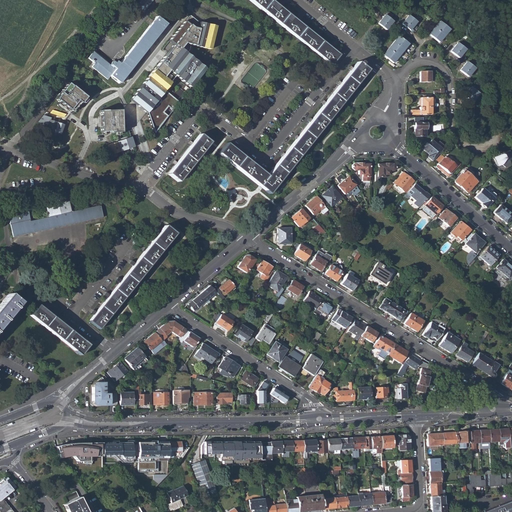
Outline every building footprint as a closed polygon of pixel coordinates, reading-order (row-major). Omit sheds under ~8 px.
[(139,0),(135,6),(143,12),(152,0),(139,0)] [(249,0),(331,65),(339,55),(269,0),(249,0)] [(138,12),(131,19),(135,22),(141,15),(138,12)] [(378,24),(386,30),(393,21),(385,15),(378,24)] [(401,24),(409,30),(416,21),(408,15),(401,24)] [(190,50),(191,45),(210,49),(215,27),(199,23),(190,16),(162,51),(166,55),(137,91),(142,95),(136,102),(146,110),(147,113),(154,134),(168,117),(163,113),(168,107),(172,111),(179,103),(164,91),(176,76),(191,88),(205,70),(186,55),(190,50)] [(156,17),(115,69),(93,51),(88,58),(94,62),(92,66),(107,79),(110,75),(119,82),(165,24),(156,17)] [(434,28),(444,35),(448,29),(439,21),(434,28)] [(429,34),(439,42),(444,35),(434,28),(429,34)] [(393,42),(403,50),(408,44),(398,36),(393,42)] [(387,49),(397,56),(403,50),(393,42),(387,49)] [(450,51),(459,58),(465,49),(457,42),(450,51)] [(382,55),(392,63),(397,56),(387,49),(382,55)] [(357,62),(267,175),(226,143),(218,153),(269,194),(367,70),(360,64),(361,63),(359,61),(358,63),(357,62)] [(460,70),(468,76),(474,68),(466,62),(460,70)] [(419,82),(430,82),(430,72),(419,72),(419,82)] [(84,100),(67,86),(54,101),(72,115),(84,100)] [(464,96),(471,102),(478,93),(470,87),(464,96)] [(142,95),(137,91),(129,101),(146,114),(147,113),(146,110),(136,102),(142,95)] [(410,110),(410,115),(429,115),(429,107),(444,107),(444,99),(429,99),(430,97),(419,97),(419,107),(418,107),(418,110),(410,110)] [(120,113),(100,114),(100,135),(120,135),(120,113)] [(60,134),(64,124),(50,120),(50,118),(41,115),(38,123),(47,125),(45,129),(60,134)] [(413,123),(413,137),(424,137),(424,123),(413,123)] [(168,174),(178,182),(210,142),(199,134),(168,174)] [(131,138),(106,145),(110,155),(126,151),(134,148),(131,138)] [(426,157),(431,161),(440,149),(430,140),(426,145),(423,142),(419,147),(428,155),(426,157)] [(501,164),(505,168),(510,166),(508,161),(511,159),(511,158),(509,152),(508,151),(503,153),(501,152),(500,153),(500,154),(494,157),(497,165),(498,166),(501,164)] [(443,157),(440,154),(435,160),(438,163),(443,157)] [(440,167),(447,174),(450,171),(452,172),(459,164),(451,157),(448,161),(444,157),(443,157),(438,163),(435,166),(439,169),(440,167)] [(363,185),(369,185),(369,164),(362,164),(362,163),(354,163),(352,165),(352,168),(354,170),(358,171),(358,175),(361,175),(361,181),(363,181),(363,185)] [(376,185),(384,186),(384,175),(388,175),(389,171),(393,171),(394,169),(394,166),(392,163),(377,164),(376,185)] [(458,185),(467,192),(476,181),(463,170),(453,181),(453,182),(458,185)] [(393,183),(404,192),(413,181),(402,172),(393,183)] [(338,176),(350,190),(355,186),(355,185),(348,177),(346,179),(341,174),(338,176)] [(337,186),(344,195),(350,190),(338,176),(336,178),(339,184),(337,186)] [(413,203),(418,208),(421,204),(428,196),(428,195),(425,192),(424,192),(414,183),(402,197),(404,199),(407,198),(409,196),(414,201),(413,203)] [(321,196),(330,207),(341,198),(331,187),(321,196)] [(480,204),(484,208),(493,198),(488,195),(481,189),(474,197),(480,203),(480,204)] [(430,197),(428,196),(421,204),(423,205),(420,209),(432,219),(442,207),(431,197),(430,197)] [(305,206),(313,215),(319,210),(323,214),(327,211),(315,197),(305,206)] [(13,237),(103,217),(100,205),(70,212),(68,200),(59,202),(46,205),(49,217),(30,221),(28,211),(8,215),(13,237)] [(492,212),(505,224),(511,215),(499,204),(492,212)] [(290,218),(298,227),(309,218),(301,209),(290,218)] [(438,217),(448,226),(455,218),(445,209),(438,217)] [(448,234),(457,243),(460,240),(469,230),(459,221),(448,234)] [(89,321),(99,329),(174,234),(164,225),(89,321)] [(312,230),(316,234),(324,233),(318,225),(312,230)] [(276,228),(276,244),(290,244),(289,228),(276,228)] [(464,244),(474,253),(483,243),(473,234),(464,244)] [(290,252),(303,261),(309,251),(296,242),(290,252)] [(481,259),(488,265),(497,255),(488,246),(478,257),(478,258),(480,260),(481,259)] [(324,255),(318,251),(309,264),(319,271),(323,266),(325,267),(331,257),(325,253),(324,255)] [(464,261),(469,264),(476,254),(471,251),(464,261)] [(237,268),(246,274),(255,260),(248,256),(243,257),(237,268)] [(494,271),(505,280),(511,272),(511,267),(502,259),(495,267),(497,268),(494,271)] [(256,270),(265,276),(271,268),(261,261),(256,270)] [(324,274),(335,281),(341,272),(340,272),(342,269),(341,266),(335,263),(332,263),(331,266),(330,265),(324,274)] [(382,286),(386,288),(392,277),(384,272),(380,269),(381,266),(376,263),(368,275),(383,284),(382,286)] [(267,285),(277,292),(286,277),(276,270),(267,285)] [(340,284),(351,291),(358,281),(351,277),(347,274),(346,274),(340,284)] [(213,286),(211,288),(212,289),(215,293),(221,300),(223,298),(222,296),(229,291),(232,288),(233,287),(227,280),(217,290),(213,286)] [(291,292),(296,296),(302,287),(292,280),(285,292),(289,295),(291,292)] [(198,295),(204,302),(215,293),(212,289),(208,292),(205,289),(198,295)] [(321,299),(317,297),(316,298),(314,296),(315,296),(315,295),(309,291),(303,301),(315,309),(320,301),(321,299)] [(0,326),(19,302),(9,294),(0,304),(0,326)] [(187,304),(193,311),(204,302),(198,295),(187,304)] [(378,308),(388,314),(394,305),(384,298),(378,308)] [(320,301),(315,309),(312,313),(317,316),(319,315),(321,312),(326,315),(331,307),(322,302),(320,301)] [(30,315),(80,355),(89,345),(44,310),(38,305),(30,315)] [(388,314),(399,321),(405,311),(394,305),(388,314)] [(330,320),(344,329),(351,318),(337,309),(330,320)] [(263,319),(267,322),(271,315),(268,312),(263,319)] [(213,325),(225,332),(232,322),(220,314),(213,325)] [(404,324),(415,331),(422,321),(410,314),(404,324)] [(353,338),(357,340),(359,336),(365,326),(355,320),(348,331),(355,335),(353,338)] [(171,332),(180,338),(185,330),(173,321),(166,322),(159,328),(165,336),(170,332),(171,332)] [(429,336),(436,340),(445,326),(438,322),(435,325),(430,322),(422,335),(427,338),(429,336)] [(260,339),(266,343),(275,331),(264,323),(254,338),(259,341),(260,339)] [(233,335),(244,342),(251,331),(240,324),(233,335)] [(359,336),(371,342),(376,333),(365,326),(359,336)] [(183,340),(186,343),(192,347),(193,347),(199,339),(185,330),(180,338),(178,340),(181,343),(183,340)] [(438,346),(450,353),(458,340),(450,335),(451,333),(447,331),(438,346)] [(474,349),(477,350),(487,333),(485,331),(474,349)] [(311,340),(315,343),(316,341),(320,335),(317,332),(311,340)] [(153,333),(143,342),(151,351),(152,353),(157,349),(158,350),(166,343),(162,339),(160,341),(153,333)] [(377,355),(384,359),(387,355),(388,353),(394,344),(384,338),(382,337),(381,338),(378,337),(373,346),(377,349),(380,350),(377,355)] [(266,354),(277,362),(284,350),(273,342),(266,354)] [(195,354),(210,364),(217,354),(213,352),(213,351),(202,343),(195,354)] [(405,352),(406,352),(394,344),(388,353),(387,355),(399,363),(403,365),(409,354),(405,352)] [(472,352),(464,347),(461,345),(455,355),(466,362),(472,352)] [(123,359),(133,370),(146,359),(136,348),(123,359)] [(279,368),(286,372),(289,367),(293,370),(301,357),(290,350),(279,368)] [(484,373),(491,362),(478,353),(471,365),(484,373)] [(300,368),(312,376),(321,362),(310,354),(300,368)] [(408,365),(415,370),(420,361),(409,354),(403,365),(401,368),(396,376),(401,377),(408,365)] [(494,375),(492,372),(496,366),(499,368),(503,361),(495,356),(491,362),(484,373),(492,378),(493,377),(494,375)] [(218,367),(232,377),(238,367),(224,357),(218,367)] [(107,373),(114,381),(126,371),(119,363),(107,373)] [(155,366),(161,373),(165,372),(157,364),(155,366)] [(415,391),(424,393),(430,371),(420,368),(415,391)] [(239,379),(251,387),(257,379),(245,371),(239,379)] [(317,391),(322,395),(329,384),(316,375),(308,387),(316,393),(317,391)] [(500,383),(511,390),(511,378),(508,376),(508,377),(505,375),(500,383)] [(92,402),(94,406),(117,406),(116,392),(112,393),(108,393),(108,394),(103,394),(103,380),(101,378),(92,386),(92,402)] [(264,381),(256,392),(257,405),(264,405),(264,404),(276,404),(278,401),(283,405),(287,398),(273,388),(269,394),(264,394),(264,391),(269,384),(264,381)] [(146,395),(141,396),(140,390),(139,390),(139,382),(135,383),(136,405),(139,405),(139,406),(145,406),(145,403),(147,403),(147,406),(151,406),(150,393),(146,394),(146,395)] [(353,400),(352,383),(348,383),(348,391),(337,391),(336,388),(333,388),(333,392),(334,392),(334,395),(335,397),(335,402),(353,400)] [(394,389),(395,398),(405,398),(405,396),(409,396),(408,384),(398,384),(399,389),(394,389)] [(356,388),(356,400),(368,399),(368,388),(356,388)] [(375,389),(375,399),(386,399),(385,393),(387,392),(386,388),(375,389)] [(173,391),(173,405),(187,405),(187,403),(189,403),(188,391),(185,391),(178,391),(173,391)] [(120,393),(120,406),(132,405),(132,393),(120,393)] [(153,393),(153,405),(168,405),(168,393),(153,393)] [(194,393),(194,405),(211,404),(211,393),(194,393)] [(216,393),(216,404),(231,404),(231,393),(216,393)] [(240,403),(240,404),(248,404),(248,395),(237,395),(238,403),(240,403)] [(488,442),(498,442),(497,429),(487,430),(488,442)] [(504,448),(504,449),(507,449),(508,447),(507,430),(507,429),(497,429),(498,442),(498,445),(502,445),(502,447),(504,448)] [(469,442),(469,443),(469,448),(470,452),(475,452),(475,443),(479,443),(478,430),(468,431),(468,432),(469,442)] [(478,430),(479,443),(488,442),(487,430),(478,430)] [(441,433),(442,444),(457,443),(456,432),(441,433)] [(459,432),(456,432),(457,443),(457,448),(469,448),(469,443),(469,442),(468,432),(460,432),(460,435),(459,435),(459,432)] [(427,436),(427,446),(442,445),(442,444),(441,433),(429,434),(427,436)] [(397,450),(398,450),(408,450),(408,437),(406,435),(395,435),(396,450),(397,450)] [(381,448),(380,436),(370,437),(371,449),(371,454),(381,453),(381,448)] [(380,436),(381,448),(392,448),(391,436),(380,436)] [(351,449),(364,449),(363,437),(351,438),(351,449)] [(339,439),(340,450),(351,449),(351,438),(339,439)] [(327,441),(327,451),(340,450),(339,439),(327,439),(327,441)] [(303,452),(304,459),(309,458),(309,454),(316,453),(315,441),(315,440),(303,441),(303,452)] [(269,442),(270,453),(281,453),(281,452),(281,441),(269,442)] [(281,441),(281,452),(292,451),(291,441),(281,441)] [(292,452),(303,452),(303,441),(291,441),(292,451),(292,452)] [(315,441),(316,453),(327,452),(327,451),(327,441),(315,441)] [(155,442),(155,460),(167,460),(167,453),(167,442),(155,442)] [(167,442),(167,453),(177,453),(177,456),(181,460),(189,448),(181,448),(181,442),(167,442)] [(248,456),(259,456),(258,442),(248,443),(248,456)] [(259,456),(259,460),(270,460),(270,453),(269,442),(258,442),(259,456)] [(67,444),(56,446),(61,457),(68,456),(73,455),(78,461),(83,461),(83,463),(91,463),(91,457),(98,457),(98,455),(103,455),(103,443),(80,443),(74,443),(67,444)] [(105,443),(105,455),(114,455),(114,449),(121,449),(124,452),(128,448),(128,443),(105,443)] [(204,444),(204,457),(219,457),(219,459),(231,459),(231,443),(204,444)] [(231,443),(231,458),(236,458),(236,456),(248,456),(248,443),(231,443)] [(125,462),(132,468),(138,462),(144,462),(145,464),(150,464),(150,449),(136,449),(136,453),(133,454),(131,455),(125,462)] [(428,472),(441,471),(443,471),(442,462),(439,463),(438,458),(428,459),(428,472)] [(200,491),(203,498),(218,492),(215,485),(214,485),(204,460),(192,465),(201,490),(200,491)] [(400,461),(401,473),(410,472),(410,460),(400,461)] [(343,470),(344,478),(355,477),(354,470),(343,470)] [(428,472),(429,484),(440,484),(439,474),(441,473),(441,471),(428,472)] [(400,478),(400,486),(411,485),(410,472),(401,473),(397,473),(397,478),(400,478)] [(490,474),(488,474),(489,486),(511,484),(511,472),(509,473),(509,478),(500,479),(499,474),(490,474)] [(471,487),(485,486),(484,480),(480,480),(480,475),(469,475),(469,484),(464,484),(466,495),(473,495),(472,489),(471,489),(471,487)] [(0,499),(2,498),(15,487),(7,477),(4,480),(3,479),(0,481),(0,499)] [(296,499),(297,511),(299,511),(322,510),(321,499),(319,479),(294,482),(296,499)] [(429,484),(430,497),(443,496),(443,490),(440,490),(440,484),(429,484)] [(411,485),(400,486),(401,501),(409,501),(412,498),(411,485)] [(383,492),(383,503),(391,503),(389,486),(385,486),(382,486),(383,492)] [(166,493),(171,504),(179,500),(187,496),(183,487),(172,491),(166,493)] [(86,511),(77,492),(66,498),(69,504),(65,506),(67,510),(66,511),(86,511)] [(383,503),(383,492),(370,493),(370,505),(383,503)] [(357,496),(358,506),(370,505),(370,493),(357,495),(357,496)] [(285,504),(285,511),(297,511),(296,499),(289,499),(288,496),(284,496),(285,504)] [(357,496),(346,497),(347,507),(358,506),(357,496)] [(430,497),(430,511),(444,511),(443,496),(430,497)] [(334,498),(335,508),(347,507),(346,497),(334,498)] [(264,511),(274,511),(274,506),(273,505),(273,502),(267,502),(267,498),(263,499),(263,504),(264,511)] [(334,498),(321,499),(322,510),(335,508),(334,498)] [(0,511),(4,511),(8,510),(5,506),(0,499),(0,511)] [(251,509),(251,511),(264,511),(263,504),(263,499),(248,500),(249,509),(251,509)] [(179,500),(171,504),(167,505),(170,511),(182,506),(179,500)] [(511,511),(511,500),(481,511),(511,511)] [(196,504),(199,510),(202,508),(206,505),(203,501),(196,504)]
